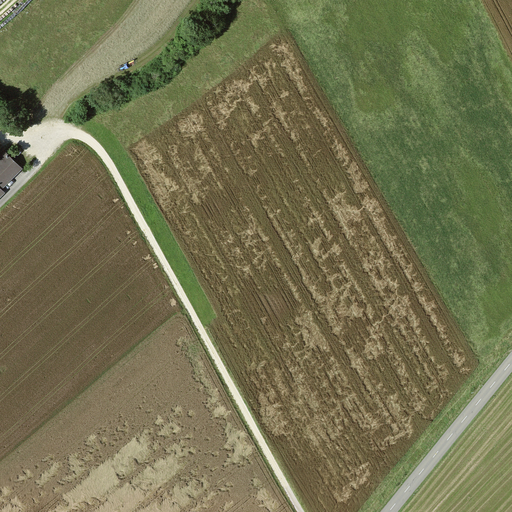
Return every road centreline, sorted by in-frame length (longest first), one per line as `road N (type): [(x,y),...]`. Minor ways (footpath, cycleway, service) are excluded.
road 1 (track): [(299,511),(94,140),(65,128),(0,203)]
road 2 (tertiary): [(511,361),(388,511)]
